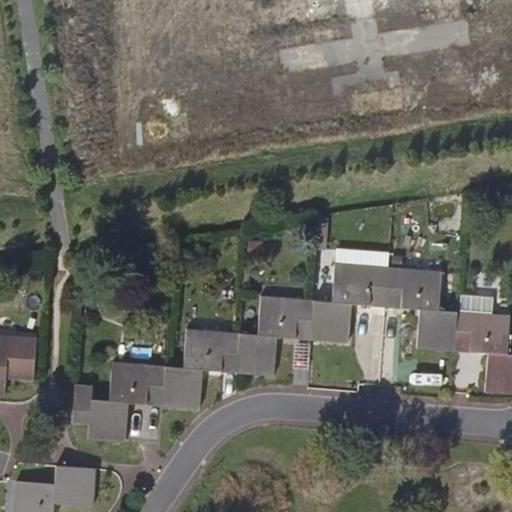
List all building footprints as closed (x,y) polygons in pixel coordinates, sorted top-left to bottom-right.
[(402,82),(354,88),(359,121),(406,115),(402,82)] [(390,266),(391,253),(337,249),(336,262),(390,266)] [(387,306),(390,266),(336,262),(333,302),(315,300),(312,339),(347,342),(350,303),(387,306)] [(456,331),(458,311),(441,310),(443,270),(390,266),(387,306),(423,308),(420,347),(455,350),(456,331)] [(312,339),(315,300),(261,297),(258,335),(241,334),(238,373),(274,376),(277,336),(312,339)] [(511,393),(511,353),(510,354),(511,329),(511,315),(458,311),(456,331),(455,350),(490,352),(488,391),(511,393)] [(238,373),(241,334),(188,330),(185,369),(167,367),(164,406),(201,409),(204,371),(238,373)] [(0,393),(6,394),(8,378),(35,380),(39,341),(0,337),(0,393)] [(164,406),(167,367),(115,364),(111,403),(94,402),(94,387),(77,386),(74,424),(92,425),(90,439),(127,442),(130,404),(164,406)] [(97,469),(58,466),(57,484),(18,481),(15,511),(54,511),(55,502),(94,504),(97,469)]
